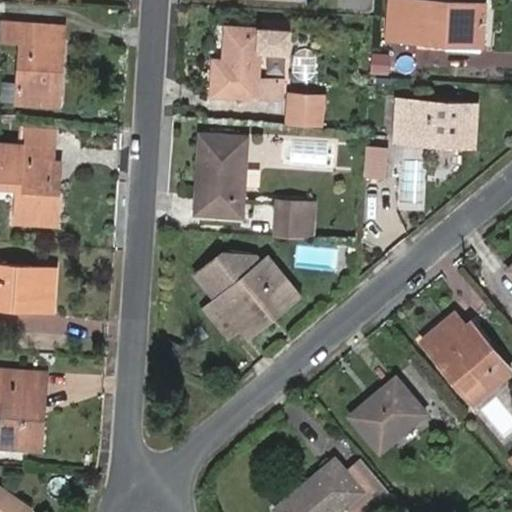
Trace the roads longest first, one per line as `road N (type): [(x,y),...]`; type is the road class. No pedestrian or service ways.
road 1 (residential): [(163,0),(137,454),(153,485)]
road 2 (residential): [(153,485),(511,189)]
